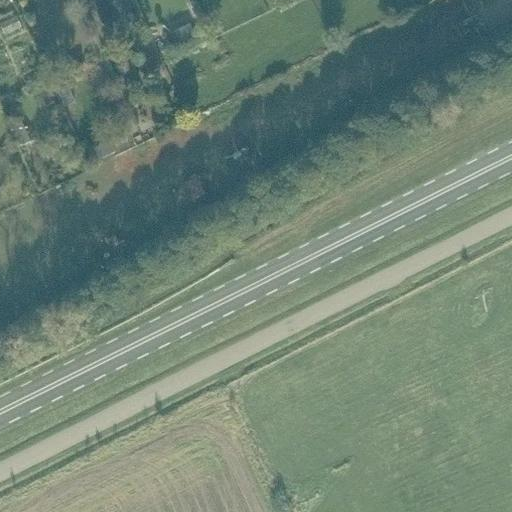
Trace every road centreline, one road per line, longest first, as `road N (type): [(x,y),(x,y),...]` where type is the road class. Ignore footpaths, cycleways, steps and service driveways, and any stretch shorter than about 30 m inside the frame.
road 1 (primary): [(0,414),(511,155)]
road 2 (unclassified): [(0,474),(511,217)]
